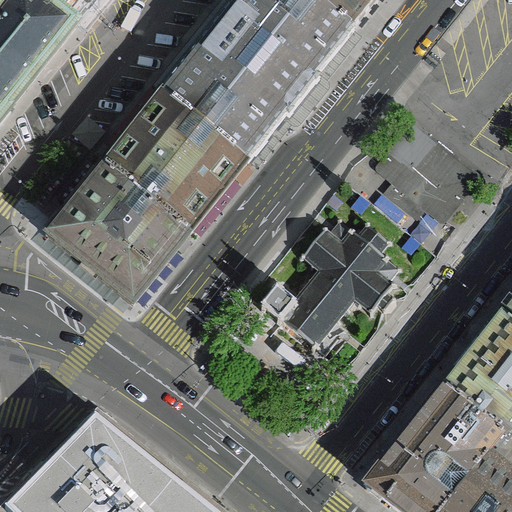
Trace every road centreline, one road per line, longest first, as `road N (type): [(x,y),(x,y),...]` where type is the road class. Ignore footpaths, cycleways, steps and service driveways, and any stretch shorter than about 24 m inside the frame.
road 1 (tertiary): [(436,0),(128,373)]
road 2 (tertiary): [(286,499),(511,223)]
road 3 (residential): [(0,201),(164,0)]
road 4 (secondary): [(128,373),(286,499)]
road 5 (residential): [(13,305),(18,412),(0,466)]
road 6 (residential): [(128,373),(86,398),(23,463),(0,470)]
road 7 (secondary): [(13,305),(128,373)]
